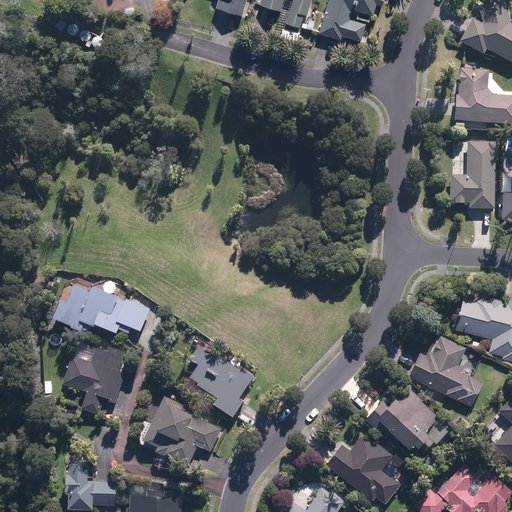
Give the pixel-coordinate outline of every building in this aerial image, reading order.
[(242,14),(246,0),(218,0),(216,6),(242,14)] [(307,13),(310,0),(261,0),(261,3),(281,9),(283,0),(292,0),(286,21),(300,25),(304,12),(307,13)] [(328,0),(319,31),(341,38),(347,19),(350,20),(353,8),(373,14),(377,2),(383,3),(383,0),(328,0)] [(511,22),(504,0),(500,0),(479,6),(483,21),(482,23),(473,18),(460,40),(484,53),(487,48),(511,61),(511,22)] [(45,18),(53,24),(59,17),(51,11),(45,18)] [(54,26),(61,31),(67,23),(61,18),(54,26)] [(457,94),(455,119),(511,123),(511,94),(493,93),(488,87),(489,69),(461,67),(459,94),(457,94)] [(486,141),(453,140),(452,177),(447,177),(447,204),(467,205),(467,210),(492,211),(494,144),(486,143),(486,141)] [(511,167),(510,167),(509,196),(499,195),(498,222),(511,222),(511,167)] [(96,291),(81,284),(73,303),(66,300),(58,317),(90,332),(93,324),(99,326),(100,323),(120,332),(122,328),(133,333),(136,327),(144,331),(155,308),(131,297),(129,300),(123,298),(124,296),(99,285),(96,291)] [(511,298),(511,299),(510,306),(503,304),(504,298),(465,298),(458,329),(494,337),(491,352),(504,355),(503,358),(511,360),(511,298)] [(440,340),(431,336),(412,375),(474,405),(485,381),(475,376),(482,360),(466,352),(469,346),(443,334),(440,340)] [(234,361),(199,336),(193,344),(200,348),(193,358),(201,363),(193,375),(202,382),(201,383),(221,397),(216,405),(236,419),(249,400),(244,396),(259,374),(238,357),(234,361)] [(87,358),(76,355),(67,382),(92,390),(86,408),(103,414),(108,398),(118,402),(128,372),(121,370),(128,350),(101,341),(95,355),(93,360),(87,358)] [(391,404),(386,399),(368,417),(386,435),(395,427),(424,456),(453,428),(414,388),(408,394),(401,388),(396,393),(400,396),(391,404)] [(511,394),(499,408),(511,419),(511,425),(496,442),(511,456),(511,394)] [(214,452),(226,428),(198,414),(198,413),(185,406),(186,404),(169,395),(148,438),(162,445),(159,450),(169,455),(170,452),(185,460),(186,457),(194,460),(201,445),(214,452)] [(388,502),(404,482),(384,466),(394,453),(367,431),(352,450),(344,443),(329,462),(376,500),(379,496),(388,502)] [(94,463),(76,462),(76,470),(73,470),(73,474),(70,474),(69,492),(75,492),(74,507),(98,508),(98,503),(120,504),(120,486),(118,486),(118,484),(116,484),(116,480),(93,479),(94,463)] [(441,477),(416,505),(424,511),(441,511),(448,505),(455,511),(464,511),(465,511),(464,511),(480,511),(482,511),(483,511),(501,511),(510,502),(507,500),(511,494),(511,487),(496,474),(488,483),(465,463),(448,483),(441,477)] [(182,511),(183,489),(139,487),(139,484),(130,484),(129,501),(134,501),(133,511),(182,511)] [(309,509),(293,499),(285,511),(337,511),(345,501),(323,487),(309,509)]
